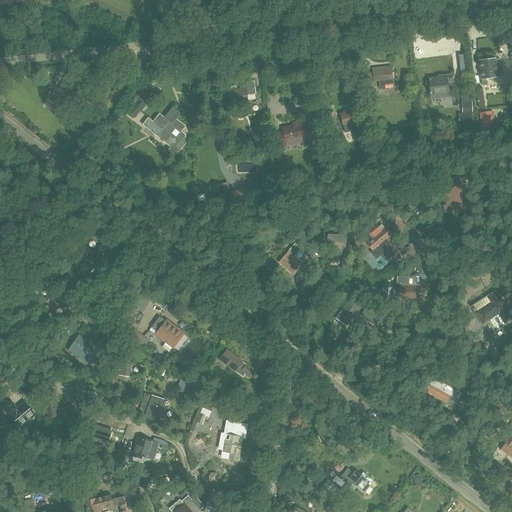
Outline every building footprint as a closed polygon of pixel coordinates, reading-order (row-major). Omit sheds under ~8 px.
[(498,78),(497,77),(495,58),(479,60),(482,86),(487,85),(487,79),(498,78)] [(373,81),(368,82),(369,94),(375,93),(374,82),(379,82),(380,89),(385,89),(385,85),(394,84),(392,67),(372,69),(373,74),(373,81)] [(86,72),(82,83),(91,86),(92,82),(95,83),(98,77),(86,72)] [(450,97),(448,83),(453,82),(452,74),(438,75),(438,77),(428,78),(431,99),(450,97)] [(58,95),(50,92),(45,105),(67,113),(75,92),(77,92),(80,84),(65,78),(58,95)] [(255,90),(254,82),(244,83),(245,88),(227,91),(229,104),(247,102),(247,101),(256,100),(254,90),(255,90)] [(483,87),(476,88),(478,109),(485,108),(483,87)] [(194,100),(203,100),(203,89),(194,88),(194,100)] [(471,90),(461,91),(462,113),(459,114),(459,126),(473,126),(471,90)] [(135,119),(145,107),(139,102),(129,114),(135,119)] [(161,115),(154,123),(163,131),(162,132),(161,134),(161,137),(162,139),(163,139),(162,140),(164,141),(163,142),(170,147),(168,150),(171,153),(177,157),(184,148),(183,147),(189,140),(185,137),(186,135),(182,131),(187,126),(178,119),(182,114),(174,107),(165,118),(161,115)] [(365,136),(363,129),(357,109),(349,111),(349,110),(343,111),(343,112),(340,114),(345,133),(352,132),(354,139),(365,136)] [(228,110),(221,111),(221,119),(222,124),(229,124),(229,118),(228,110)] [(481,129),(493,128),(492,112),(480,113),(481,129)] [(278,133),(278,134),(281,147),(303,142),(304,146),(312,144),(307,121),(296,123),(297,126),(283,129),(284,132),(278,133)] [(329,124),(328,124),(332,136),(334,144),(342,141),(340,134),(336,122),(329,124)] [(448,180),(450,188),(442,191),(446,204),(471,196),(467,182),(462,184),(459,176),(448,180)] [(231,197),(228,182),(204,188),(208,203),(214,201),(215,206),(226,204),(225,199),(231,197)] [(393,234),(387,227),(382,231),(376,224),(369,231),(375,238),(367,245),(372,251),(371,253),(376,259),(381,256),(386,262),(396,252),(386,240),(393,234)] [(433,224),(425,228),(431,239),(441,234),(438,229),(436,230),(433,224)] [(346,243),(345,243),(345,235),(328,235),(328,246),(334,246),(334,253),(345,253),(346,243)] [(468,241),(466,252),(477,253),(478,242),(468,241)] [(106,247),(101,244),(96,253),(87,247),(78,261),(93,270),(106,247)] [(292,275),(303,263),(289,250),(278,263),(292,275)] [(309,276),(316,268),(309,262),(301,270),(309,276)] [(409,305),(409,299),(417,299),(417,292),(424,292),(424,285),(429,283),(430,283),(430,274),(421,273),(415,275),(407,277),(398,277),(397,293),(396,293),(396,297),(394,297),(394,305),(409,305)] [(121,287),(109,291),(112,297),(123,293),(121,287)] [(503,325),(511,319),(511,318),(494,293),(470,309),(480,323),(483,320),(485,324),(497,316),(503,325)] [(366,303),(353,294),(336,319),(348,328),(354,320),(366,303)] [(138,303),(125,302),(124,317),(137,318),(138,303)] [(371,324),(377,315),(366,308),(360,316),(371,324)] [(99,317),(93,325),(100,330),(105,321),(99,317)] [(158,318),(150,330),(157,334),(155,337),(173,350),(183,335),(165,322),(165,323),(158,318)] [(145,337),(135,329),(129,337),(138,345),(145,337)] [(104,330),(101,334),(103,339),(108,339),(111,335),(109,331),(104,330)] [(85,340),(79,336),(68,351),(87,364),(99,348),(86,339),(85,340)] [(480,347),(473,351),(477,358),(484,355),(480,347)] [(251,376),(255,370),(226,350),(220,359),(242,375),(245,372),(251,376)] [(124,354),(120,374),(129,376),(132,356),(124,354)] [(157,354),(152,361),(160,366),(165,359),(157,354)] [(432,378),(426,391),(448,403),(453,393),(445,389),(447,386),(432,378)] [(38,391),(37,381),(20,382),(21,386),(22,391),(38,391)] [(93,388),(89,397),(97,401),(101,391),(93,388)] [(251,399),(249,390),(239,392),(241,401),(251,399)] [(41,405),(43,404),(46,419),(60,417),(56,392),(42,394),(42,396),(40,397),(41,405)] [(137,417),(144,419),(143,421),(159,425),(167,400),(152,395),(152,396),(145,394),(137,417)] [(0,413),(15,431),(36,414),(26,402),(17,410),(10,402),(0,410),(0,413)] [(226,434),(222,433),(221,439),(223,439),(223,442),(221,442),(220,448),(223,449),(222,457),(238,460),(240,448),(238,448),(239,437),(243,437),(245,424),(228,421),(226,434)] [(112,430),(107,428),(106,432),(100,430),(100,428),(96,427),(91,442),(106,447),(112,430)] [(336,433),(329,440),(334,445),(341,438),(336,433)] [(511,435),(501,450),(511,458),(511,435)] [(158,444),(153,442),(139,438),(134,453),(133,456),(142,459),(143,456),(153,459),(158,444)] [(114,466),(125,470),(130,451),(120,447),(114,466)] [(63,454),(53,451),(51,459),(61,461),(63,454)] [(368,468),(361,476),(356,472),(354,475),(347,469),(342,476),(349,481),(346,484),(354,490),(357,486),(364,492),(377,475),(368,468)] [(211,472),(208,477),(210,481),(216,482),(219,477),(217,472),(211,472)] [(421,477),(414,479),(416,486),(423,484),(421,477)] [(330,495),(337,488),(328,480),(321,487),(330,495)] [(159,493),(160,487),(149,484),(147,489),(159,493)] [(121,511),(141,511),(138,498),(130,500),(128,494),(118,496),(119,500),(113,502),(112,496),(85,502),(86,511),(100,511),(100,509),(120,505),(121,511)] [(197,511),(204,506),(196,496),(192,500),(188,496),(181,501),(185,505),(176,511),(197,511)]
